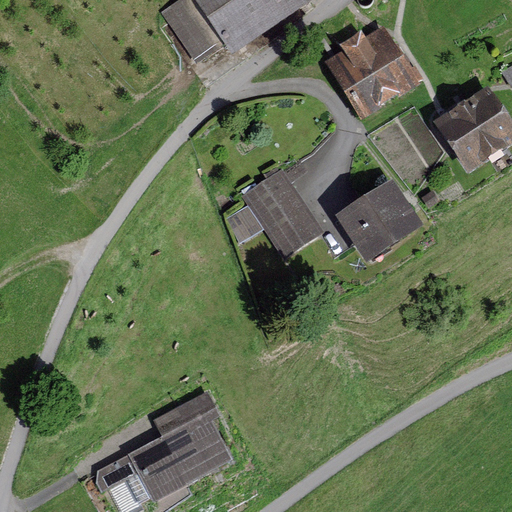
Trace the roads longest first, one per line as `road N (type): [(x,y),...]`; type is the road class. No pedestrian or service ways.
road 1 (residential): [(343,0),(211,102),(122,202),(76,292),(0,502)]
road 2 (residential): [(272,511),(441,394),(511,360)]
